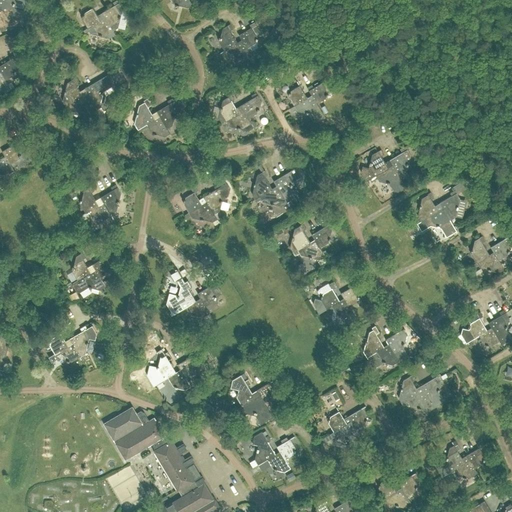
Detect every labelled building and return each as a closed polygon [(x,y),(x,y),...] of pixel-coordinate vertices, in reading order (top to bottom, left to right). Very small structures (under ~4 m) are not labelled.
[(0,0),(0,6),(3,12),(4,12),(12,7),(13,5),(14,6),(15,2),(14,2),(14,1),(13,0),(0,0)] [(106,18),(113,30),(118,28),(120,19),(121,16),(123,9),(119,2),(117,0),(116,0),(113,2),(114,5),(102,12),(106,18)] [(87,29),(101,21),(91,5),(92,8),(84,13),(84,15),(83,14),(82,18),(83,18),(82,20),(87,29)] [(3,12),(0,6),(0,29),(4,31),(12,26),(4,12),(3,12)] [(113,30),(106,18),(101,21),(87,29),(84,31),(85,34),(90,31),(91,33),(100,35),(100,36),(102,37),(102,36),(110,38),(116,35),(113,31),(113,30)] [(225,21),(218,25),(222,32),(221,37),(219,37),(219,40),(220,40),(219,43),(224,51),(220,53),(220,54),(230,48),(229,47),(237,42),(230,31),(225,21)] [(251,27),(240,34),(239,35),(240,36),(242,40),(249,53),(252,51),(249,46),(255,43),(256,40),(258,41),(258,38),(257,37),(257,36),(252,28),(256,25),(255,22),(250,25),(251,27)] [(0,48),(4,46),(7,52),(16,47),(11,38),(0,43),(0,48)] [(242,40),(240,41),(237,42),(229,47),(230,48),(235,56),(237,57),(236,58),(239,58),(240,58),(241,58),(250,53),(252,57),(255,55),(252,51),(249,53),(242,40)] [(15,57),(0,65),(0,72),(5,81),(10,90),(14,88),(11,83),(9,85),(6,80),(14,75),(15,73),(16,73),(16,70),(15,70),(17,62),(15,57)] [(5,81),(0,72),(0,90),(6,93),(10,90),(5,81)] [(88,94),(96,107),(100,105),(103,92),(112,86),(113,83),(108,75),(85,88),(88,94)] [(63,101),(66,107),(83,97),(76,84),(79,82),(76,77),(67,83),(65,91),(64,93),(65,93),(63,101)] [(316,104),(317,103),(325,98),(326,96),(327,96),(328,93),(327,93),(327,91),(322,83),(326,81),(326,80),(313,88),(312,85),(307,88),(311,95),(316,104)] [(289,97),(294,106),(307,98),(298,81),(297,82),(299,86),(291,91),(290,92),(289,92),(288,95),(290,95),(289,97)] [(106,97),(116,92),(114,87),(104,92),(106,97)] [(244,111),(254,128),(257,126),(251,117),(257,113),(258,111),(259,112),(260,109),(259,109),(261,101),(256,93),(251,96),(253,98),(241,105),(244,111)] [(96,107),(88,94),(83,97),(66,107),(68,110),(72,107),(73,109),(82,111),(82,112),(84,112),(85,112),(92,114),(98,111),(96,108),(96,107)] [(218,118),(222,124),(239,113),(232,101),(234,100),(231,95),(223,100),(221,107),(220,110),(218,118)] [(316,104),(311,95),(307,98),(294,106),(290,108),(292,112),(297,109),(298,111),(309,114),(313,120),(317,122),(325,117),(317,103),(316,104)] [(146,124),(155,119),(148,107),(151,105),(147,98),(143,101),(144,102),(139,105),(134,124),(138,129),(147,124),(146,124)] [(157,111),(160,116),(167,129),(172,126),(175,114),(184,109),(185,106),(180,98),(174,101),(172,98),(167,101),(169,104),(157,111)] [(244,111),(240,113),(239,113),(222,124),(224,127),(229,124),(230,126),(238,128),(238,129),(240,129),(241,129),(248,131),(254,128),(244,111)] [(167,129),(160,116),(155,119),(146,124),(147,124),(138,129),(140,133),(149,128),(152,133),(154,134),(156,135),(157,134),(165,137),(170,134),(167,129)] [(258,120),(261,125),(270,121),(267,116),(258,120)] [(9,164),(10,164),(18,159),(19,157),(20,158),(20,155),(19,155),(20,153),(15,144),(19,142),(19,141),(2,151),(4,156),(9,164)] [(401,178),(406,175),(408,166),(409,166),(409,164),(409,163),(411,155),(405,146),(400,149),(402,153),(390,160),(393,165),(401,178)] [(371,177),(375,175),(388,167),(381,156),(384,154),(381,149),(372,155),(368,168),(362,166),(361,172),(366,181),(371,178),(371,177)] [(9,164),(4,156),(0,158),(0,174),(1,175),(1,174),(3,174),(12,169),(14,174),(15,173),(10,164),(9,164)] [(259,196),(272,189),(265,177),(267,175),(265,171),(261,164),(258,166),(262,172),(257,175),(255,183),(254,183),(254,186),(252,195),(254,199),(259,196)] [(401,178),(393,165),(388,167),(375,175),(371,177),(371,178),(373,181),(377,178),(379,181),(390,184),(394,191),(399,192),(406,187),(401,178)] [(284,199),(287,203),(290,208),(294,206),(290,201),(287,203),(285,199),(289,196),(292,184),(301,179),(302,175),(297,167),(273,181),(276,186),(284,199)] [(104,177),(109,185),(113,183),(108,175),(104,177)] [(216,189),(203,197),(206,202),(214,214),(219,211),(222,200),(228,196),(230,189),(226,183),(221,186),(219,184),(214,187),(216,189)] [(104,202),(111,214),(116,211),(118,204),(119,204),(120,201),(119,201),(121,193),(116,185),(111,187),(112,190),(101,197),(104,202)] [(189,212),(202,205),(195,193),(198,191),(195,186),(191,188),(194,193),(186,197),(185,199),(184,199),(183,202),(184,202),(184,204),(189,212)] [(284,199),(276,186),(272,189),(259,196),(254,199),(256,202),(261,199),(262,202),(271,204),(274,205),(281,206),(287,203),(284,199)] [(90,210),(99,206),(91,193),(94,191),(91,187),(84,191),(82,200),(81,199),(80,202),(81,202),(80,205),(85,213),(81,215),(82,216),(91,211),(90,210)] [(449,220),(450,220),(456,216),(458,209),(459,206),(458,206),(460,199),(455,190),(450,193),(451,196),(439,203),(442,208),(449,220)] [(426,218),(438,211),(431,199),(434,197),(430,192),(427,194),(428,195),(422,198),(420,206),(419,208),(420,208),(418,216),(421,221),(426,218)] [(111,214),(104,202),(99,206),(90,210),(91,211),(96,219),(98,220),(98,221),(100,221),(100,220),(103,221),(111,216),(113,220),(114,220),(111,214)] [(214,214),(206,202),(202,205),(189,212),(185,215),(187,219),(191,216),(192,217),(204,220),(212,222),(214,225),(219,222),(214,214)] [(449,220),(442,208),(438,211),(426,218),(421,221),(423,224),(428,221),(429,223),(437,225),(437,226),(440,227),(440,226),(448,228),(453,225),(450,220),(449,220)] [(297,250),(310,242),(303,230),(306,229),(303,224),(294,229),(290,247),(293,252),(297,250)] [(323,252),(320,247),(328,242),(329,240),(330,241),(331,238),(330,237),(332,229),(329,224),(312,235),(314,239),(325,256),(328,255),(325,250),(323,252)] [(476,262),(489,254),(482,243),(485,241),(482,236),(475,241),(473,249),(471,249),(471,252),(471,254),(476,262)] [(325,256),(314,239),(310,242),(297,250),(293,252),(295,256),(299,253),(300,255),(319,260),(325,256)] [(498,260),(499,260),(507,255),(508,253),(509,253),(510,250),(509,250),(510,248),(504,239),(490,247),(493,252),(498,260)] [(77,280),(91,273),(83,259),(85,258),(82,252),(76,256),(73,266),(72,266),(72,269),(73,269),(72,271),(77,280)] [(498,260),(493,252),(489,254),(476,262),(472,265),(474,268),(479,265),(480,268),(488,270),(491,271),(491,270),(498,272),(506,267),(503,262),(501,264),(499,260),(498,260)] [(96,270),(100,278),(105,286),(108,285),(106,280),(103,281),(100,277),(108,273),(109,271),(110,271),(111,268),(110,268),(110,266),(106,258),(110,255),(109,254),(92,264),(96,270)] [(100,278),(96,270),(91,273),(77,280),(72,283),(71,282),(66,284),(67,287),(72,284),(75,288),(77,292),(80,293),(88,288),(89,288),(92,288),(94,288),(99,290),(102,288),(105,286),(100,278)] [(196,301),(189,288),(192,287),(188,280),(184,282),(185,284),(181,286),(180,288),(179,295),(178,295),(177,298),(178,298),(178,300),(183,309),(179,311),(179,312),(188,306),(196,301)] [(359,294),(355,288),(354,286),(358,284),(356,280),(352,283),(354,285),(348,288),(341,293),(344,298),(351,310),(356,307),(358,299),(359,299),(360,297),(359,296),(359,294)] [(328,284),(331,288),(331,289),(323,293),(323,296),(322,296),(321,298),(322,298),(322,300),(315,298),(313,304),(319,313),(330,306),(340,301),(333,289),(334,288),(336,288),(332,282),(328,284)] [(216,294),(213,288),(211,285),(215,283),(214,283),(205,288),(197,293),(200,298),(205,306),(206,306),(214,301),(215,299),(216,299),(216,297),(215,296),(216,294)] [(205,306),(200,298),(196,301),(188,306),(193,315),(196,315),(195,316),(197,317),(198,316),(200,316),(208,311),(211,315),(206,306),(205,306)] [(351,310),(344,298),(340,301),(330,306),(336,315),(338,316),(341,317),(345,323),(348,324),(357,319),(351,310)] [(485,310),(487,315),(494,312),(492,307),(485,310)] [(491,327),(499,341),(501,345),(510,340),(511,337),(506,329),(506,328),(507,329),(508,326),(507,326),(509,318),(506,313),(504,310),(499,312),(501,315),(488,323),(491,327)] [(463,345),(478,336),(478,335),(487,330),(480,318),(482,316),(480,312),(477,313),(479,317),(470,323),(470,325),(469,325),(468,327),(469,327),(469,329),(462,328),(460,334),(462,338),(459,339),(463,345)] [(71,340),(74,345),(79,353),(81,356),(85,354),(88,345),(89,345),(90,342),(89,342),(90,338),(95,340),(97,333),(92,325),(87,328),(85,325),(79,328),(81,331),(70,338),(71,340)] [(364,351),(367,357),(384,347),(376,334),(379,332),(375,326),(371,328),(373,330),(369,332),(367,341),(366,341),(365,344),(366,344),(364,351)] [(393,352),(402,347),(402,345),(404,345),(405,343),(403,342),(406,333),(401,326),(396,329),(398,332),(385,339),(388,344),(393,352)] [(0,355),(2,358),(6,356),(8,347),(10,347),(10,345),(9,345),(11,337),(6,327),(1,330),(2,334),(0,334),(0,355)] [(499,341),(491,327),(487,330),(478,335),(478,336),(480,338),(480,337),(484,344),(486,344),(486,345),(488,346),(489,345),(491,346),(499,341)] [(59,330),(62,335),(53,339),(53,341),(52,341),(51,344),(52,344),(51,346),(56,355),(61,352),(69,347),(63,335),(65,333),(63,329),(60,330),(59,330)] [(388,344),(384,347),(367,357),(371,364),(374,365),(380,362),(381,361),(383,361),(383,362),(386,363),(393,364),(399,361),(393,352),(388,344)] [(74,345),(69,347),(61,352),(56,355),(52,357),(54,359),(58,357),(56,355),(61,352),(66,361),(68,361),(68,362),(70,363),(71,362),(73,363),(81,358),(84,362),(81,356),(79,353),(74,345)] [(167,377),(176,372),(168,360),(172,358),(169,353),(161,358),(159,367),(158,367),(157,369),(158,370),(158,371),(163,380),(168,378),(167,377)] [(185,377),(194,372),(194,370),(196,370),(196,368),(195,367),(195,366),(191,357),(195,355),(194,354),(177,364),(180,369),(185,377)] [(185,377),(180,369),(176,372),(167,377),(168,378),(173,386),(175,386),(175,387),(185,390),(191,386),(185,377)] [(422,385),(425,390),(434,407),(442,403),(443,400),(438,392),(439,392),(440,389),(439,389),(441,382),(436,373),(431,376),(433,379),(422,385)] [(247,402),(255,397),(248,386),(251,384),(248,379),(245,381),(241,374),(232,380),(230,388),(238,390),(238,392),(237,392),(236,395),(237,395),(236,397),(242,406),(238,408),(238,409),(247,403),(247,402)] [(402,404),(419,394),(416,388),(412,381),(414,380),(411,375),(403,380),(401,388),(400,387),(400,390),(398,398),(402,404)] [(266,406),(264,403),(273,398),(274,396),(275,396),(275,394),(274,393),(275,391),(270,382),(274,380),(256,390),(259,395),(264,404),(269,412),(273,409),(270,404),(266,406)] [(434,407),(425,390),(419,394),(402,404),(403,406),(408,403),(410,406),(418,408),(418,409),(421,409),(428,411),(434,407)] [(264,404),(259,395),(255,397),(247,402),(247,403),(252,411),(254,412),(254,413),(257,414),(257,413),(259,413),(266,409),(268,412),(269,412),(264,404)] [(338,428),(346,423),(336,406),(336,407),(338,411),(330,416),(329,418),(328,417),(328,420),(329,420),(328,422),(333,431),(329,433),(329,434),(338,428)] [(355,429),(356,429),(364,424),(365,422),(366,422),(367,420),(365,419),(366,417),(361,409),(365,406),(348,416),(351,421),(355,429)] [(139,415),(135,408),(106,425),(128,461),(155,445),(158,451),(157,452),(181,492),(182,491),(186,497),(162,511),(161,511),(218,511),(224,508),(222,509),(216,498),(214,499),(206,486),(208,484),(207,484),(201,488),(198,481),(204,478),(192,458),(187,461),(183,455),(188,452),(184,446),(179,449),(175,441),(169,444),(168,443),(171,441),(163,429),(162,430),(160,427),(161,426),(157,419),(151,422),(147,415),(143,412),(139,415)] [(355,429),(351,421),(346,423),(338,428),(343,437),(345,438),(345,439),(347,439),(347,438),(350,439),(358,434),(360,438),(361,438),(356,429),(355,429)] [(267,460),(275,454),(268,442),(271,440),(268,436),(265,437),(262,432),(254,436),(252,443),(258,445),(255,459),(259,465),(267,460)] [(277,446),(280,452),(285,460),(294,454),(294,452),(295,452),(296,450),(295,450),(295,447),(291,439),(294,437),(294,436),(288,440),(286,437),(281,440),(282,443),(277,446)] [(441,476),(456,468),(456,467),(464,463),(457,450),(460,449),(457,445),(455,446),(454,445),(449,447),(447,457),(446,457),(445,459),(447,460),(438,465),(437,468),(441,476)] [(474,468),(483,463),(483,461),(484,461),(485,459),(484,459),(484,457),(480,448),(484,446),(484,445),(466,455),(469,460),(474,468)] [(285,460),(280,452),(275,454),(267,460),(272,469),(276,470),(275,470),(277,471),(277,470),(284,472),(290,468),(285,460)] [(474,468),(469,460),(464,463),(456,467),(456,468),(461,476),(463,477),(463,478),(466,479),(466,477),(468,478),(476,473),(479,477),(474,468)] [(383,498),(396,490),(387,473),(389,478),(380,482),(380,484),(379,484),(378,487),(379,487),(378,489),(383,498)] [(406,496),(415,491),(415,489),(416,489),(417,486),(416,486),(416,484),(412,476),(416,473),(398,483),(401,488),(406,496)] [(406,496),(401,488),(396,490),(383,498),(379,500),(381,503),(386,501),(386,502),(396,505),(395,505),(399,506),(406,508),(411,505),(406,496)] [(330,511),(325,504),(328,502),(326,497),(318,502),(316,511),(315,511),(314,511),(330,511)] [(351,498),(334,508),(336,511),(352,511),(353,511),(352,511),(352,509),(347,501),(351,498)] [(486,511),(481,503),(473,507),(472,511),(486,511)] [(511,511),(511,503),(506,507),(508,509),(502,511),(511,511)]
